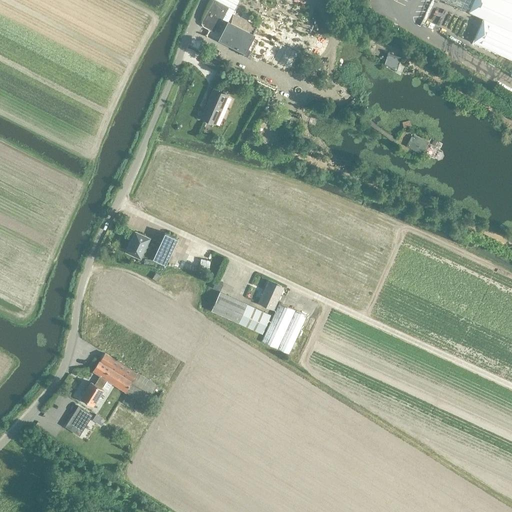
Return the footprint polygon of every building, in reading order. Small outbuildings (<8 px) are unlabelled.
[(213,0),(207,12),(225,21),(229,7),(230,7),(233,0),(239,3),(240,0),(213,0)] [(511,0),(440,0),(483,18),(472,41),(511,58),(511,0)] [(228,21),(219,39),(245,52),(244,55),(250,58),(251,55),(248,53),(250,50),(247,49),(254,34),(253,34),(257,26),(233,14),(229,22),(228,21)] [(387,53),(385,60),(391,62),(393,55),(387,53)] [(223,63),(208,55),(204,63),(219,71),(223,63)] [(215,124),(228,95),(229,92),(222,88),(220,91),(214,88),(201,117),(215,124)] [(417,150),(423,140),(413,134),(412,136),(411,135),(406,144),(417,150)] [(136,231),(127,250),(140,257),(149,237),(136,231)] [(153,258),(166,264),(178,238),(165,232),(153,258)] [(152,278),(158,281),(161,276),(156,273),(152,278)] [(258,303),(274,310),(284,287),(269,280),(258,303)] [(219,292),(210,310),(261,333),(270,315),(219,292)] [(279,303),(261,341),(288,354),(306,315),(279,303)] [(100,360),(93,371),(100,376),(96,383),(103,387),(107,380),(146,404),(157,386),(116,360),(104,352),(100,360)] [(103,387),(96,383),(95,384),(91,381),(81,397),(93,405),(104,389),(102,388),(103,387)] [(135,400),(127,395),(124,400),(132,405),(135,400)] [(91,414),(76,405),(63,426),(77,435),(91,414)] [(70,511),(54,501),(47,511),(70,511)]
